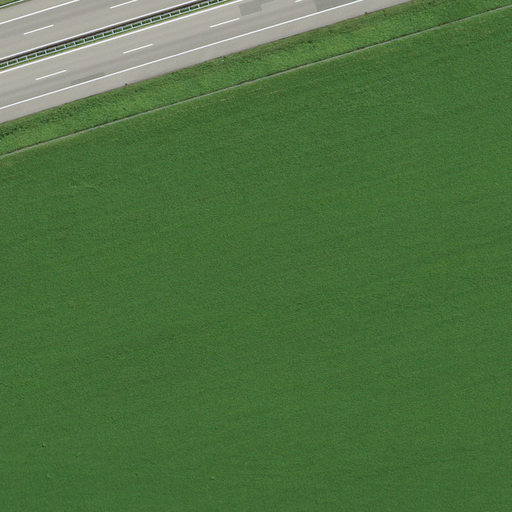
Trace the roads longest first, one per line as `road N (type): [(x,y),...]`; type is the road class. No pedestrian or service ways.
road 1 (motorway): [(0,91),(306,0)]
road 2 (motorway): [(140,0),(0,42)]
